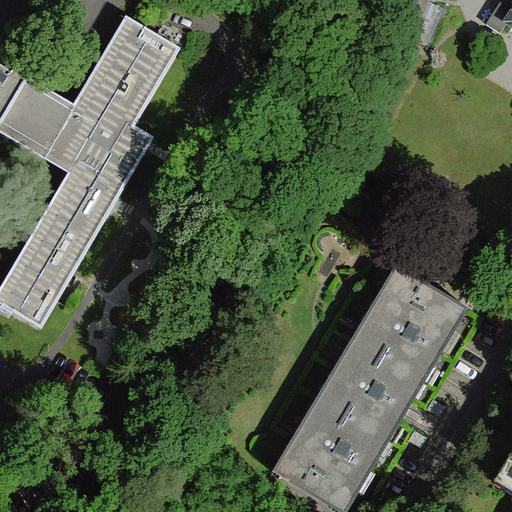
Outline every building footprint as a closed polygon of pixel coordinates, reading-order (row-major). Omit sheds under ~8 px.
[(430,0),(402,0),(381,40),(405,53),(412,41),(427,49),(448,12),(429,2),(430,0)] [(507,24),(511,16),(511,5),(504,1),(488,25),(502,33),(507,24)] [(33,77),(0,132),(0,135),(73,179),(0,301),(0,307),(45,333),(158,142),(138,131),(188,47),(135,16),(82,106),(33,77)] [(398,267),(353,341),(425,384),(470,310),(398,267)] [(425,384),(353,341),(319,399),(391,441),(425,384)] [(348,511),(391,441),(319,399),(274,473),(341,511),(348,511)] [(447,408),(434,400),(428,411),(441,418),(447,408)] [(428,439),(416,431),(410,441),(422,449),(428,439)]
